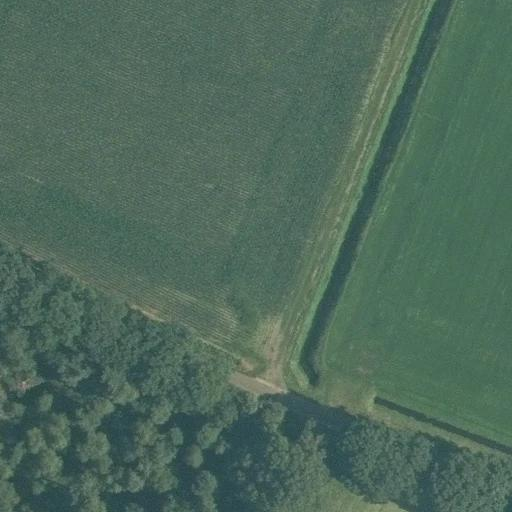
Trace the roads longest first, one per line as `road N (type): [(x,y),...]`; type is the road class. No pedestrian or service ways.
road 1 (unclassified): [(511,486),(272,395),(0,270)]
road 2 (track): [(423,0),(272,395)]
